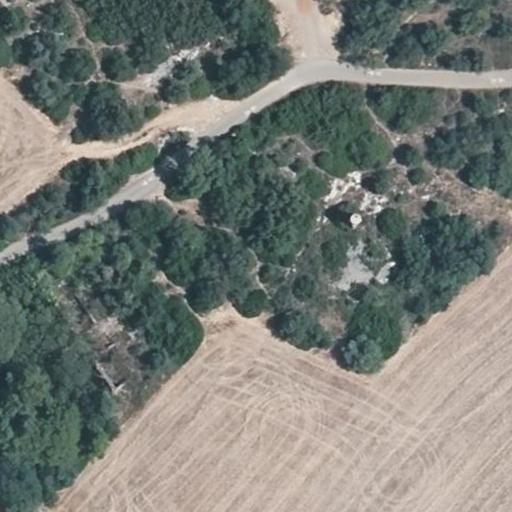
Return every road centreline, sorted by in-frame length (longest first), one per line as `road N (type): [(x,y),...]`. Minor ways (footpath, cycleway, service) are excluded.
road 1 (unclassified): [(511,79),(322,71),(264,97),(105,208),(0,261)]
road 2 (track): [(51,155),(127,145),(176,118),(232,120)]
